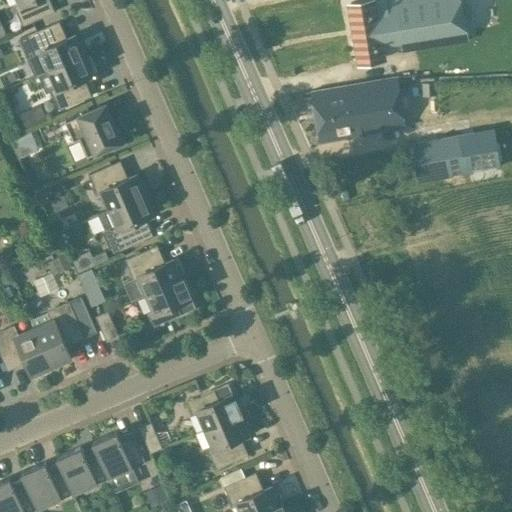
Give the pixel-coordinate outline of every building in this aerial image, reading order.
[(14,5),(23,25),(55,11),(49,0),(18,0),(20,3),(14,5)] [(382,55),(467,40),(460,0),(376,0),(373,1),(372,0),(350,4),(360,60),(382,56),(382,55)] [(49,69),(85,54),(80,42),(78,43),(74,35),(67,39),(59,21),(19,38),(28,58),(41,52),(49,69)] [(51,90),(59,109),(91,95),(84,78),(91,74),(88,67),(91,66),(85,54),(49,69),(57,87),(51,90)] [(311,92),(319,142),(405,127),(396,77),(311,92)] [(79,139),(87,157),(109,147),(110,150),(124,143),(118,129),(116,130),(105,104),(65,122),(73,141),(79,139)] [(410,143),(417,182),(465,173),(465,174),(502,168),(495,128),(410,143)] [(23,153),(37,148),(32,132),(28,133),(29,138),(19,142),(23,153)] [(102,191),(110,209),(146,193),(141,181),(139,182),(135,175),(128,178),(120,160),(88,174),(96,194),(102,191)] [(112,229),(120,249),(152,235),(145,217),(152,214),(149,206),(151,205),(146,193),(110,209),(118,226),(112,229)] [(139,276),(147,294),(183,278),(178,266),(176,267),(172,259),(165,263),(157,245),(125,259),(133,279),(139,276)] [(90,250),(72,258),(79,273),(96,265),(90,250)] [(91,268),(77,274),(82,286),(96,279),(91,268)] [(149,314),(154,326),(181,314),(180,312),(193,306),(188,294),(190,293),(183,278),(147,294),(155,311),(149,314)] [(34,327),(51,366),(71,357),(63,340),(69,337),(71,341),(95,331),(80,297),(48,311),(52,320),(34,327)] [(95,316),(105,339),(117,334),(107,311),(95,316)] [(24,357),(31,374),(51,366),(34,327),(17,335),(13,326),(0,331),(0,350),(8,369),(20,363),(18,359),(24,357)] [(198,411),(206,429),(242,413),(235,397),(233,399),(228,386),(215,392),(214,390),(187,402),(192,414),(198,411)] [(207,449),(216,469),(248,455),(240,437),(248,433),(245,426),(247,425),(242,413),(206,429),(213,446),(207,449)] [(140,430),(150,453),(162,448),(152,424),(140,430)] [(92,441),(97,451),(108,478),(145,462),(133,435),(121,440),(117,430),(92,441)] [(61,466),(73,493),(108,478),(97,451),(85,455),(81,446),(57,456),(61,466)] [(25,481),(37,508),(73,493),(61,466),(50,471),(45,461),(21,471),(25,481)] [(238,503),(241,511),(264,511),(282,504),(276,493),(274,494),(271,486),(263,490),(255,472),(223,486),(232,505),(238,503)] [(0,480),(0,511),(28,511),(37,508),(25,481),(14,486),(10,476),(0,480)] [(186,500),(176,505),(179,511),(182,511),(190,509),(186,500)]
